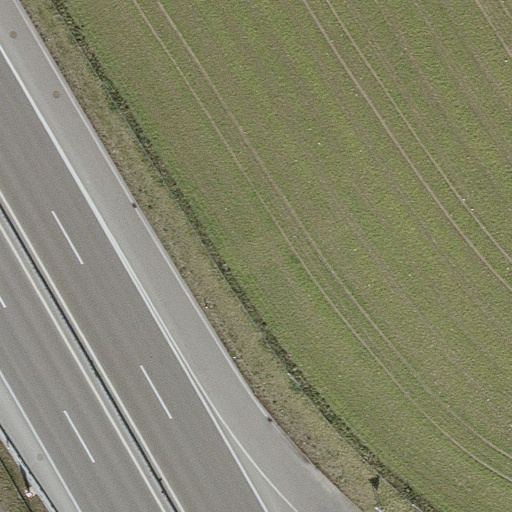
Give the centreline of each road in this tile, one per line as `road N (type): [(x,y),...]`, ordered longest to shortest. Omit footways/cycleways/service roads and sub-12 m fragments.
road 1 (motorway): [(228,511),(0,113)]
road 2 (motorway): [(0,300),(121,511)]
